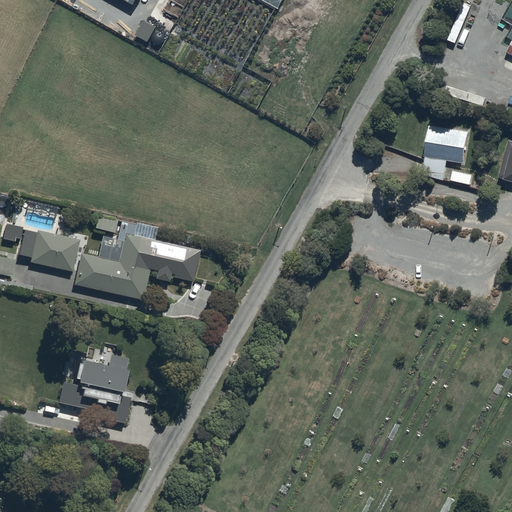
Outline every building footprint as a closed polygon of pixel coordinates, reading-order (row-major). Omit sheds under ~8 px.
[(511,3),(503,20),(511,24),(511,30),(508,37),(511,39),(511,42),(507,52),(511,54),(511,3)] [(156,25),(142,18),(134,32),(148,40),(156,25)] [(428,123),(421,155),(424,155),(420,175),(443,180),(447,159),(463,162),(469,130),(454,128),(455,124),(440,121),(439,125),(428,123)] [(511,135),(510,135),(498,176),(511,180),(511,135)] [(116,219),(97,214),(94,226),(113,231),(116,219)] [(133,234),(124,232),(117,261),(80,252),(73,284),(143,299),(156,240),(152,239),(155,226),(136,221),(133,234)] [(79,239),(36,229),(29,260),(72,271),(79,239)] [(0,274),(9,276),(11,276),(15,259),(0,256),(0,274)] [(80,380),(80,383),(61,379),(56,400),(84,407),(82,414),(123,423),(129,397),(131,397),(133,390),(121,387),(126,367),(125,367),(127,358),(109,353),(107,363),(81,357),(81,361),(77,360),(74,375),(77,376),(76,379),(80,380)]
